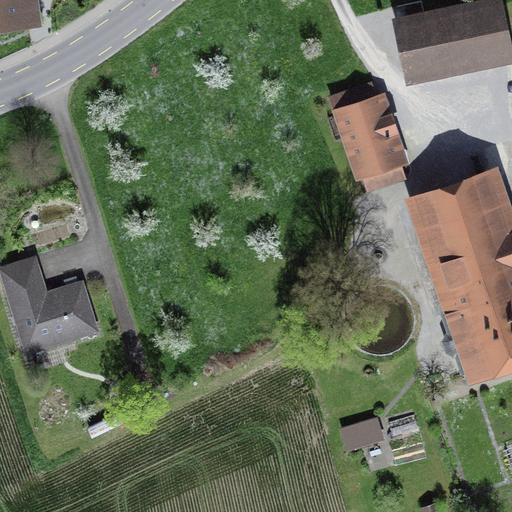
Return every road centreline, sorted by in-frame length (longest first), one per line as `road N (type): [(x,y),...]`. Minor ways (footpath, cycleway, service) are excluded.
road 1 (track): [(337,0),(372,70),(511,161)]
road 2 (tertiary): [(149,0),(91,45),(0,92)]
